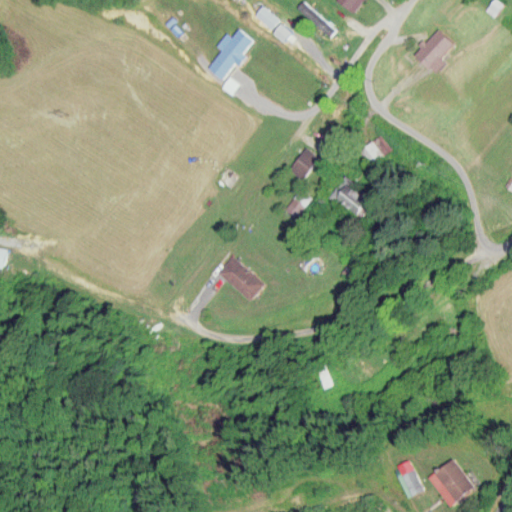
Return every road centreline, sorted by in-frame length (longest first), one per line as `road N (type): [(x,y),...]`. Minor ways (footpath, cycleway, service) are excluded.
road 1 (residential): [(149,319),(263,348),(361,337),(470,260),(511,258)]
road 2 (residential): [(432,0),(375,87),(380,112),(456,172),(475,198),(494,262)]
